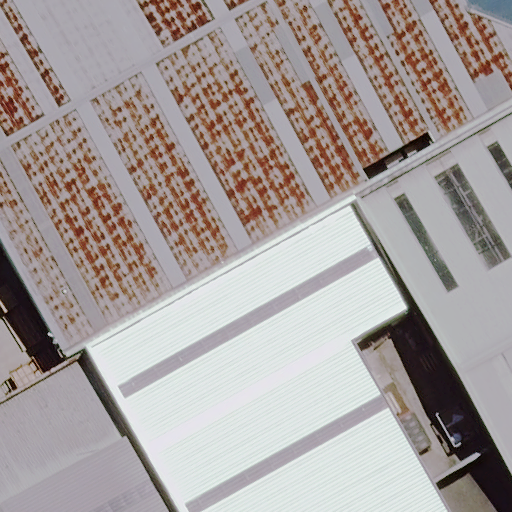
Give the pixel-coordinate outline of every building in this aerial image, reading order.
[(511,0),(0,0),(0,333),(22,375),(305,221),(501,124),(511,118),(511,0)] [(366,335),(459,501),(511,472),(511,144),(501,124),(305,221),(366,335)] [(305,221),(22,375),(94,511),(412,511),(329,355),(366,335),(305,221)] [(0,386),(0,511),(94,511),(22,375),(0,386)] [(511,511),(511,473),(459,501),(464,511),(511,511)]
